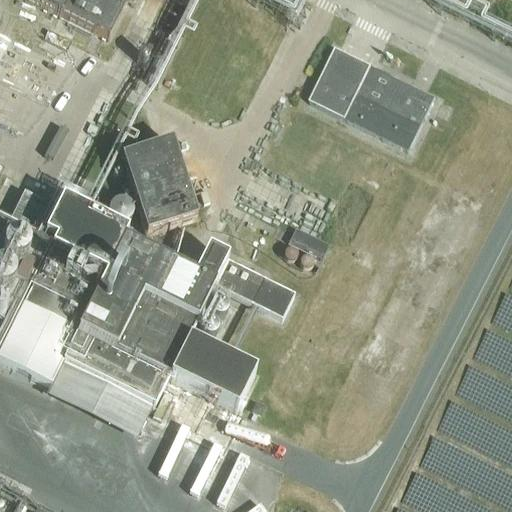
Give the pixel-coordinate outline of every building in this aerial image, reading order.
[(18,0),(61,21),(108,44),(129,0),(18,0)] [(435,104),(372,72),(337,55),(311,108),(409,157),(435,104)] [(121,163),(146,241),(196,225),(171,147),(121,163)] [(23,197),(8,227),(54,250),(17,323),(11,336),(0,357),(0,366),(50,392),(46,400),(136,445),(167,383),(236,418),(255,380),(188,347),(197,329),(215,293),(282,326),(294,300),(208,257),(195,283),(124,247),(128,239),(61,206),(58,214),(23,197)] [(296,234),(286,254),(319,271),(329,250),(296,234)] [(0,283),(17,291),(27,265),(0,254),(0,283)] [(168,483),(187,433),(177,429),(158,479),(168,483)] [(201,445),(184,495),(201,501),(217,451),(201,445)]
